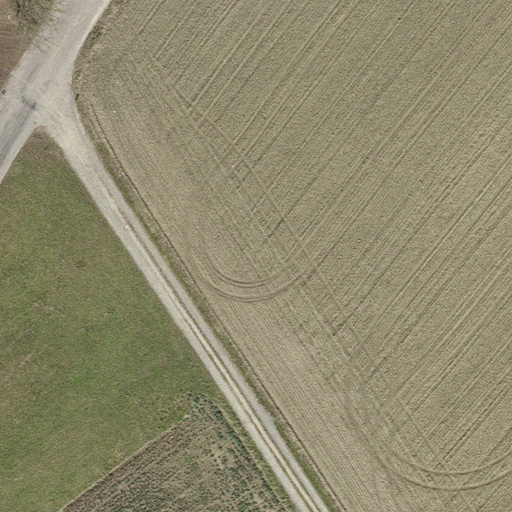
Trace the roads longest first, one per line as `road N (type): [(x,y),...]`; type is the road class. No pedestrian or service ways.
road 1 (track): [(312,511),(55,93)]
road 2 (unclassified): [(0,191),(109,0)]
